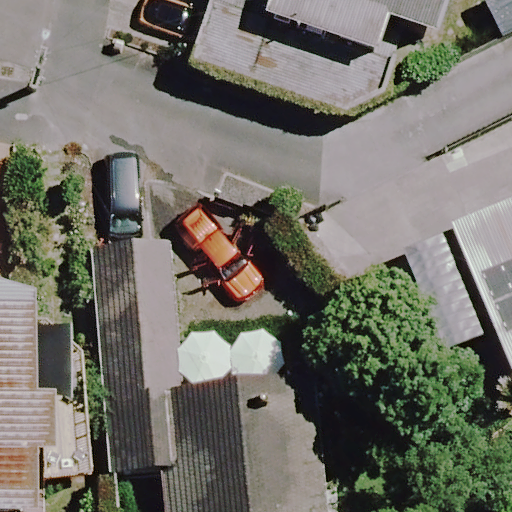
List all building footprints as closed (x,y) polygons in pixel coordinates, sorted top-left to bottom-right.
[(302,0),(267,0),(256,34),(374,74),(389,30),(302,0)] [(454,0),(378,0),(447,23),(454,0)] [(511,238),(460,260),(511,390),(511,238)] [(102,485),(163,480),(165,511),(320,511),(312,397),(189,407),(177,251),(86,258),(102,485)] [(30,511),(32,301),(0,300),(0,511),(30,511)]
